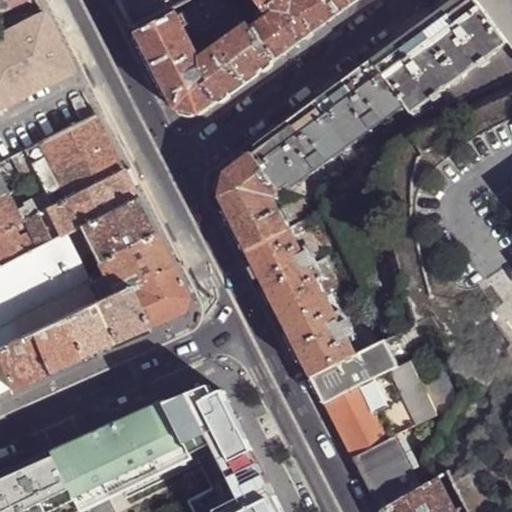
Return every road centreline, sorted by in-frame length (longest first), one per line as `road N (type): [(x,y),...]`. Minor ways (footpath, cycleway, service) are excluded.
road 1 (residential): [(401,0),(165,170)]
road 2 (residential): [(0,434),(242,326)]
road 3 (residential): [(338,511),(242,326)]
road 4 (residential): [(165,170),(78,0)]
road 5 (residential): [(242,326),(165,170)]
